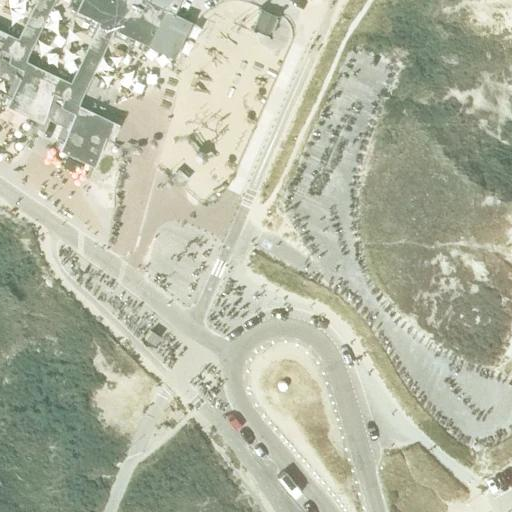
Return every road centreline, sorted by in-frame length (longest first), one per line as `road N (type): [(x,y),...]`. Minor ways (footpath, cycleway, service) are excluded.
road 1 (unclassified): [(236,360),(0,189)]
road 2 (unclassified): [(380,511),(333,363),(316,338),(276,329),(258,335),(236,360)]
road 3 (unclassified): [(236,360),(234,389),(248,416),(329,511)]
